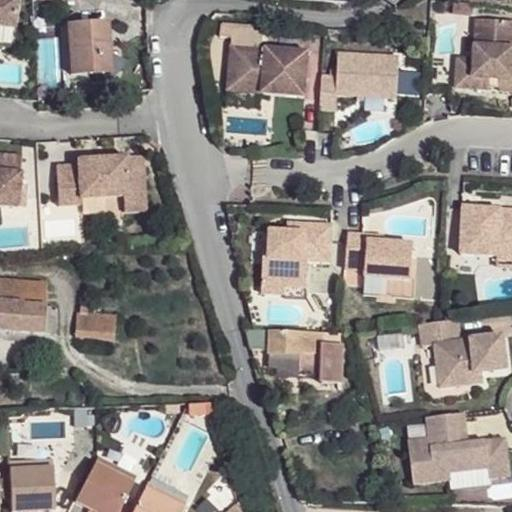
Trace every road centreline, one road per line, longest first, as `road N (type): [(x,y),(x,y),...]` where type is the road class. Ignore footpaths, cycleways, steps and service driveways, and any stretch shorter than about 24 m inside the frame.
road 1 (unclassified): [(288,511),(196,173)]
road 2 (residential): [(511,139),(434,144),(336,188),(196,173)]
road 3 (residential): [(180,116),(0,121)]
road 4 (unclassified): [(237,0),(321,25),(353,24),(394,0)]
road 5 (unclassified): [(180,116),(176,30),(204,0)]
